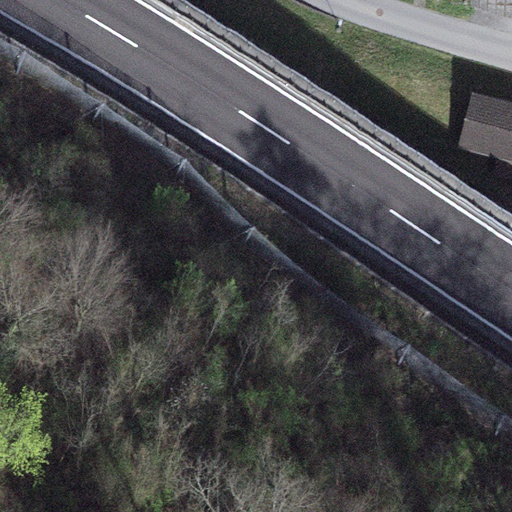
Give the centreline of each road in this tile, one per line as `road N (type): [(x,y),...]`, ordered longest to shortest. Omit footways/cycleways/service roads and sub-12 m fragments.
road 1 (motorway): [(511,293),(61,0)]
road 2 (residential): [(511,53),(339,0)]
